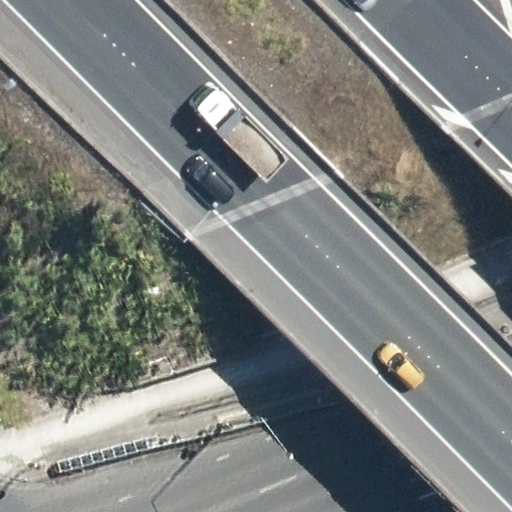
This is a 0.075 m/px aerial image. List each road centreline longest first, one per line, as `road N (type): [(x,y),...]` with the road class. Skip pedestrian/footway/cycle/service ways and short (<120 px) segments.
road 1 (motorway): [(511,444),(67,0)]
road 2 (trunk): [(283,511),(511,418)]
road 3 (motorway): [(412,0),(511,100)]
